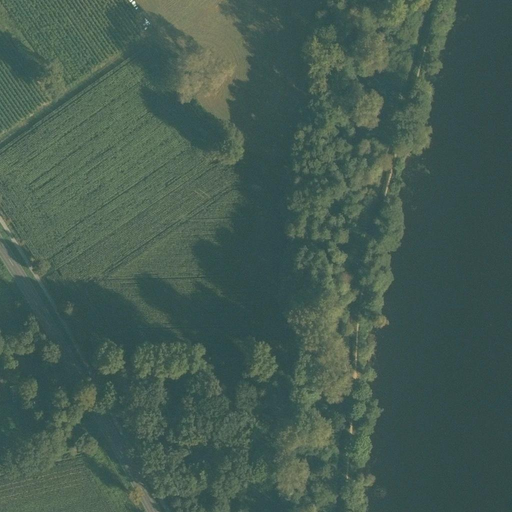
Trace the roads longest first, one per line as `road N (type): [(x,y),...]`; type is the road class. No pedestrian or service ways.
road 1 (secondary): [(0,248),(154,511)]
road 2 (track): [(354,369),(108,379),(84,392)]
road 3 (track): [(0,145),(149,39)]
